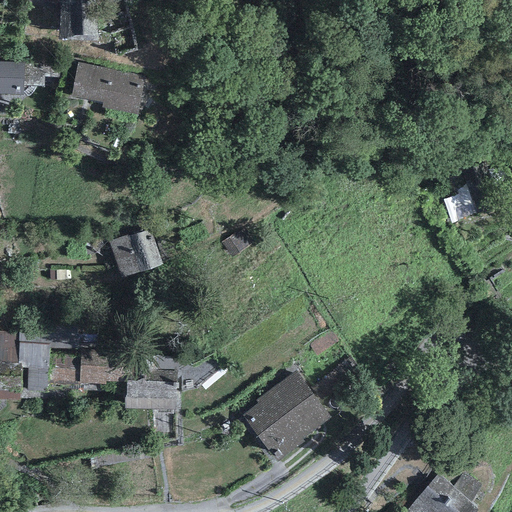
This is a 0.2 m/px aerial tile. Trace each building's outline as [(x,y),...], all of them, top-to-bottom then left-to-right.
[(96,0),(60,0),(61,33),(97,32),(96,0)] [(24,60),(0,59),(0,88),(24,89),(25,82),(43,82),(43,74),(61,75),(61,65),(23,63),(24,60)] [(145,74),(78,61),(72,92),(103,98),(102,102),(138,109),(145,74)] [(462,170),(476,209),(499,201),(485,161),(462,170)] [(148,225),(105,241),(117,273),(160,257),(148,225)] [(244,226),(222,241),(232,255),(254,240),(244,226)] [(336,325),(309,344),(316,354),(343,335),(336,325)] [(21,332),(0,331),(0,392),(20,393),(21,332)] [(133,343),(82,343),(82,346),(47,346),(47,379),(106,381),(106,377),(124,378),(124,370),(133,370),(133,343)] [(296,365),(243,409),(278,452),(328,412),(322,404),(366,367),(352,349),(311,383),(296,365)] [(140,372),(126,372),(125,401),(156,402),(156,410),(178,411),(180,354),(141,353),(140,372)] [(472,511),(479,503),(437,471),(408,507),(414,511),(472,511)]
